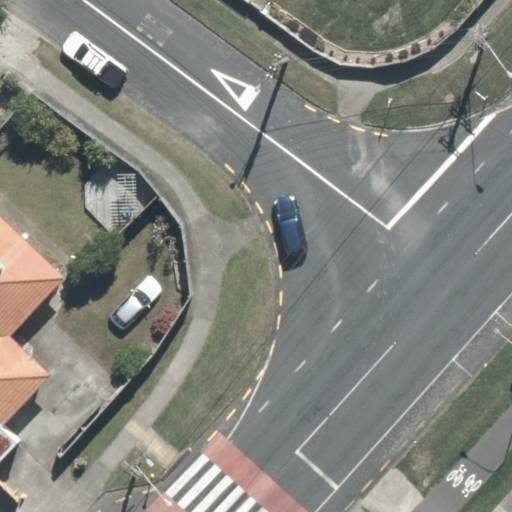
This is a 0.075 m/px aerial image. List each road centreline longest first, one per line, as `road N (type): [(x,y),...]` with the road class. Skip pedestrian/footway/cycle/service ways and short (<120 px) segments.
road 1 (unclassified): [(456,276),(78,0)]
road 2 (secondary): [(249,511),(456,276)]
